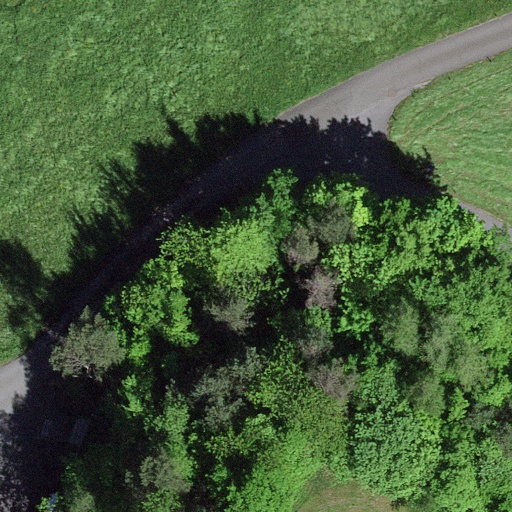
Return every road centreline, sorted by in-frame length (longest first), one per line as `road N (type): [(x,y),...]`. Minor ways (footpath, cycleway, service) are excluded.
road 1 (unclassified): [(0,387),(27,378),(159,225),(325,117)]
road 2 (unclassified): [(325,117),(348,161),(511,250)]
road 3 (unclassified): [(325,117),(511,30)]
